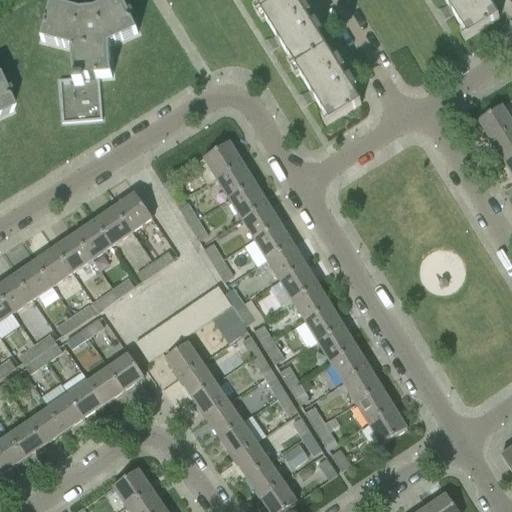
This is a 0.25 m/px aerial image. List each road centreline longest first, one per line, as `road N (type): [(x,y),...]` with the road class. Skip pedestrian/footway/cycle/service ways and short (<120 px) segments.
road 1 (residential): [(460,443),(300,190)]
road 2 (residential): [(0,232),(213,100),(233,99)]
road 3 (residential): [(29,511),(134,439),(156,437),(214,511)]
road 4 (residential): [(511,250),(426,110)]
road 5 (residential): [(405,123),(325,0)]
road 6 (residential): [(300,190),(405,123)]
